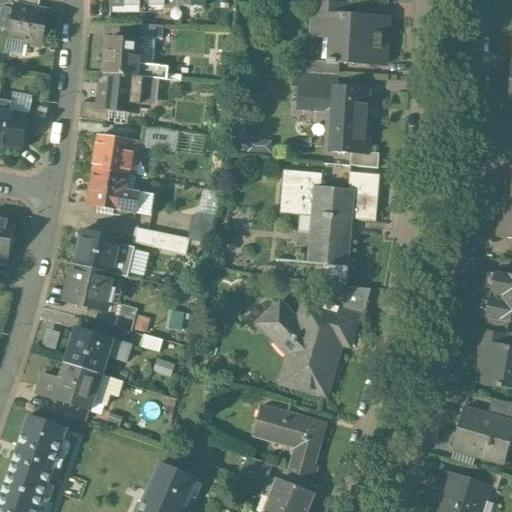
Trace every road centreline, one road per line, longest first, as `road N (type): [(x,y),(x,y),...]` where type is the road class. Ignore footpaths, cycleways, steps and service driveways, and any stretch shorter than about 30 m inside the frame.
road 1 (residential): [(430,0),(426,125),(398,313),(345,511)]
road 2 (residential): [(392,511),(445,309),(470,130)]
road 3 (residential): [(0,390),(52,194)]
road 4 (residential): [(52,194),(74,0)]
road 5 (residential): [(470,130),(475,0)]
